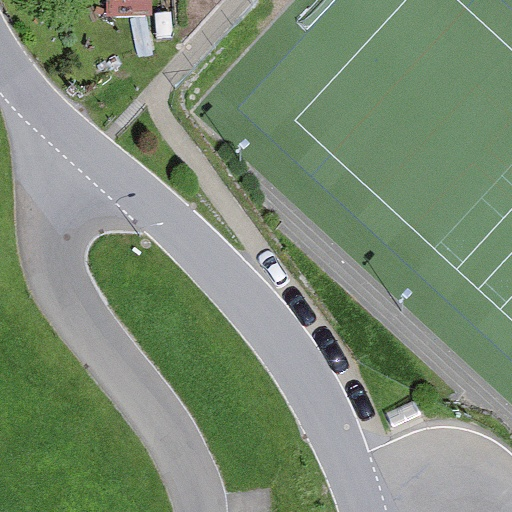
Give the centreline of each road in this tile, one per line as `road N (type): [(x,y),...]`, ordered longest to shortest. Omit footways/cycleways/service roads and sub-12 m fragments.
road 1 (residential): [(88,153),(213,268),(299,363),(361,504)]
road 2 (residential): [(193,511),(191,486),(167,432),(64,295),(44,236),(54,195),(88,153)]
road 3 (residential): [(0,50),(16,81),(88,153)]
